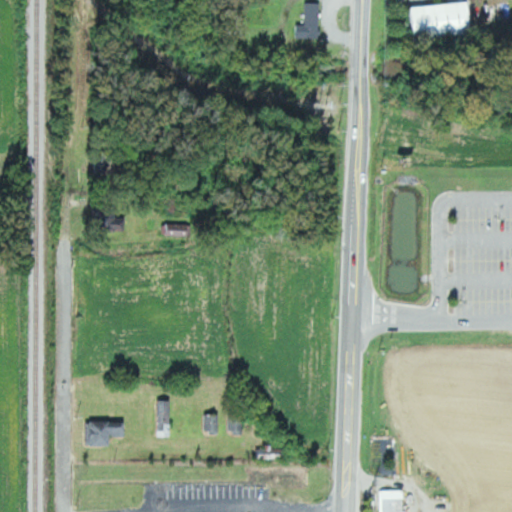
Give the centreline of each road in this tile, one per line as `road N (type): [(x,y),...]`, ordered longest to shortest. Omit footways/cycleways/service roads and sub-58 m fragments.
road 1 (primary): [(349,350),(363,0)]
road 2 (residential): [(68,511),(68,237)]
road 3 (primary): [(340,511),(349,350)]
